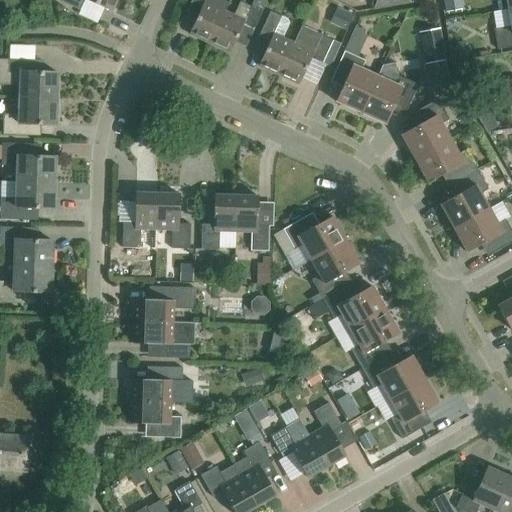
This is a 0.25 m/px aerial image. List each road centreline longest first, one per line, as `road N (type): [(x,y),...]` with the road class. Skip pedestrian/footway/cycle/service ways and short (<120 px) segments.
road 1 (residential): [(86,511),(94,491),(94,176),(101,122),(126,54)]
road 2 (residential): [(437,299),(367,175),(150,75),(126,54)]
road 3 (residential): [(334,511),(497,409)]
road 4 (residential): [(497,409),(437,299)]
